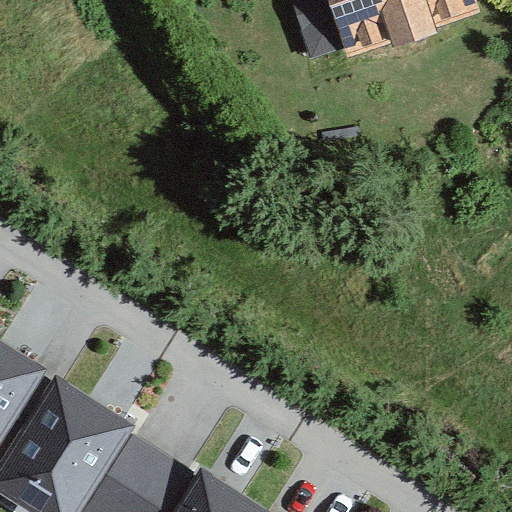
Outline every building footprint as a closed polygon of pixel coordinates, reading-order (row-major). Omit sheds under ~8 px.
[(470,0),(288,0),(309,64),(336,56),(338,63),(477,19),(470,0)] [(0,442),(42,375),(0,349),(0,442)] [(0,502),(15,511),(78,511),(129,431),(52,383),(0,466),(0,502)] [(166,511),(187,480),(131,445),(87,511),(166,511)] [(258,511),(195,473),(171,511),(258,511)]
